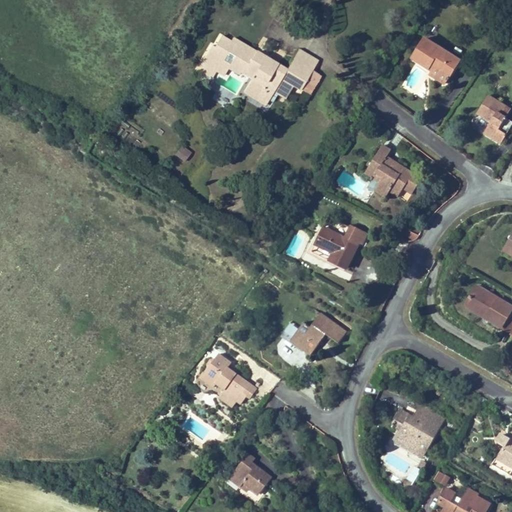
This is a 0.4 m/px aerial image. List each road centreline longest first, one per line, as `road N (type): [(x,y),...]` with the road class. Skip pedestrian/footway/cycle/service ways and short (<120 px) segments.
road 1 (residential): [(388,325),(346,440),(372,499),(387,511)]
road 2 (residential): [(353,82),(484,188)]
road 3 (residential): [(484,188),(445,228),(388,325)]
road 4 (residential): [(511,397),(388,325)]
